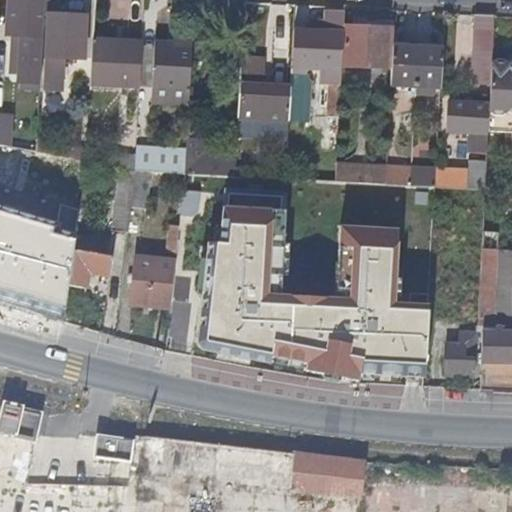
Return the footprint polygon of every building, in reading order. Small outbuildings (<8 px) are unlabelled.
[(39,17),(40,0),(5,0),(4,31),(21,31),(38,33),(39,17)] [(40,0),(39,17),(45,17),(43,58),(79,60),(82,18),(55,17),(56,0),(40,0)] [(90,18),(85,85),(136,88),(139,43),(97,41),(98,19),(127,21),(128,0),(94,0),(93,18),(90,18)] [(340,25),(341,14),(321,13),(320,23),(308,23),(306,54),(317,55),(316,63),(315,85),(326,86),(324,117),(335,118),(338,61),(340,25)] [(487,66),(489,16),(470,15),(467,94),(486,94),(487,66)] [(340,25),(338,61),(388,63),(389,46),(390,27),(340,25)] [(35,85),(38,33),(21,31),(17,83),(35,85)] [(156,45),(152,96),(186,98),(190,45),(156,45)] [(439,49),(389,46),(388,63),(387,86),(437,88),(439,49)] [(317,55),(306,54),(306,62),(316,63),(317,55)] [(238,61),(235,121),(284,123),(286,88),(257,86),(258,62),(238,61)] [(511,67),(487,66),(486,94),(485,105),(484,113),(511,114),(511,67)] [(286,88),(284,123),(305,124),(307,87),(302,72),(287,71),(286,88)] [(484,113),(485,105),(447,103),(446,134),(472,135),(484,136),(485,116),(484,113)] [(483,153),(484,136),(472,135),(471,152),(483,153)] [(183,151),(182,175),(232,178),(234,153),(207,151),(207,140),(184,139),(183,151)] [(32,140),(31,153),(81,163),(82,150),(32,140)] [(0,301),(62,318),(64,288),(71,240),(81,163),(31,153),(28,152),(4,147),(0,146),(0,301)] [(131,159),(131,172),(182,175),(183,151),(132,148),(131,159)] [(82,150),(81,163),(112,168),(131,172),(131,159),(82,150)] [(433,172),(432,188),(481,191),(483,165),(456,163),(456,173),(433,172)] [(333,164),(332,183),(382,186),(383,167),(333,164)] [(383,167),(382,186),(432,188),(433,172),(410,171),(410,169),(383,167)] [(130,176),(131,172),(112,168),(105,230),(124,232),(127,206),(130,176)] [(130,176),(127,206),(141,208),(145,178),(130,176)] [(395,242),(335,235),(331,272),(334,272),(329,311),(271,304),(283,198),(260,195),(260,190),(246,188),(245,194),(222,191),(217,247),(205,246),(194,344),(200,351),(266,364),(267,358),(303,365),(302,372),(322,373),(325,370),(325,369),(331,369),(331,371),(334,375),(354,376),(355,369),(422,375),(425,323),(387,319),(395,242)] [(481,203),(474,329),(480,329),(477,388),(511,390),(511,324),(492,324),(496,250),(498,204),(481,203)] [(167,311),(177,226),(166,225),(162,263),(133,260),(128,307),(167,311)] [(71,240),(64,288),(85,291),(87,273),(105,275),(108,256),(99,255),(100,244),(71,240)] [(511,251),(507,251),(496,250),(492,324),(511,324),(511,251)] [(441,372),(472,373),(474,332),(463,331),(462,344),(443,343),(441,372)] [(369,505),(374,462),(148,435),(143,477),(369,505)] [(109,498),(102,475),(79,481),(85,505),(109,498)] [(511,511),(511,484),(384,481),(383,506),(372,505),(371,511),(511,511)]
